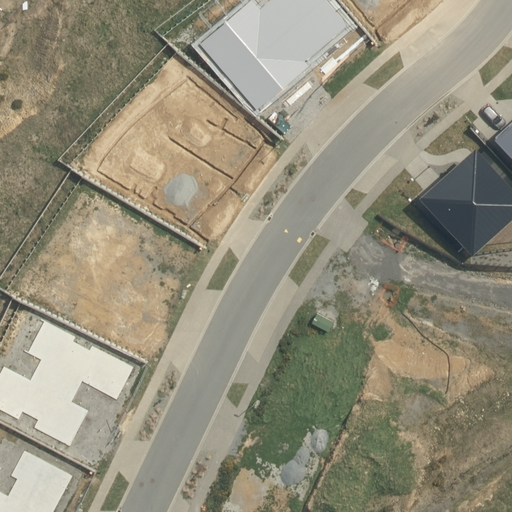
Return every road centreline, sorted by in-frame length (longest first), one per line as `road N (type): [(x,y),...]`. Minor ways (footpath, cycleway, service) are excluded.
road 1 (residential): [(140,511),(241,298),(308,196)]
road 2 (residential): [(308,196),(363,132),(504,0)]
road 3 (residential): [(511,287),(468,285),(357,233),(308,196)]
